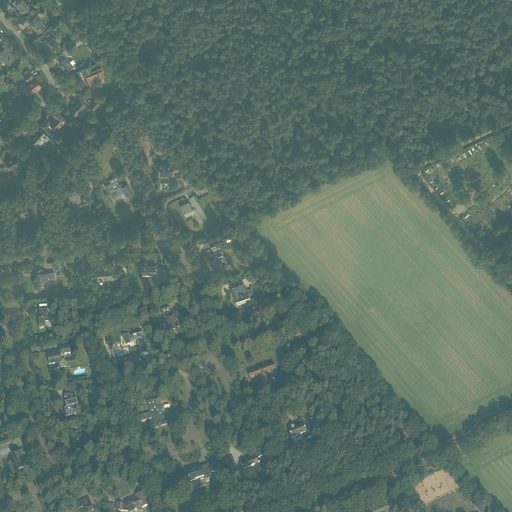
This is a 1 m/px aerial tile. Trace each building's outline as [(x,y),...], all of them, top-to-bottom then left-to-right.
[(30,7),(29,8),(27,5),(28,5),(27,4),(26,4),(22,0),(21,0),(21,1),(20,0),(15,0),(12,3),(15,6),(16,5),(20,10),(19,11),(22,14),(30,7)] [(37,15),(29,21),(28,22),(29,21),(34,27),(33,28),(38,33),(46,26),(39,17),(42,15),(44,14),(45,12),(44,10),(41,11),(40,13),(39,13),(37,15)] [(42,43),(46,48),(47,48),(48,49),(50,48),(53,52),(60,46),(58,44),(61,41),(58,37),(55,39),(54,37),(48,42),(46,40),(42,43)] [(71,52),(70,50),(72,48),(70,45),(63,51),(67,56),(71,52)] [(7,46),(0,51),(0,54),(1,55),(0,55),(0,59),(1,61),(3,59),(8,64),(15,59),(9,51),(11,50),(7,46)] [(68,70),(69,69),(72,72),(77,68),(75,66),(72,66),(66,57),(59,63),(63,67),(62,68),(66,72),(67,70),(68,71),(69,70),(68,70)] [(105,77),(101,68),(83,75),(86,83),(87,83),(88,82),(93,93),(101,90),(99,86),(99,87),(95,88),(92,80),(99,77),(99,79),(105,77)] [(31,83),(26,87),(25,86),(20,89),(25,95),(30,92),(31,94),(37,89),(38,90),(41,87),(35,80),(34,80),(33,78),(33,77),(29,72),(23,77),(27,82),(29,80),(31,83)] [(8,105),(7,107),(12,113),(16,109),(19,106),(20,107),(23,104),(18,98),(13,102),(10,98),(4,102),(4,103),(6,102),(8,105)] [(79,100),(78,102),(75,105),(72,109),(71,110),(77,117),(84,110),(86,111),(90,107),(94,110),(99,104),(95,100),(91,105),(84,99),(81,102),(79,100)] [(50,124),(48,126),(53,130),(55,127),(57,129),(56,130),(57,130),(62,124),(63,125),(67,120),(56,111),(52,115),(54,117),(56,118),(53,120),(50,124)] [(38,147),(48,136),(40,129),(36,134),(37,135),(31,142),(38,147)] [(17,173),(13,167),(20,164),(15,156),(9,160),(8,159),(4,161),(12,175),(17,173)] [(139,169),(145,167),(141,159),(136,161),(139,169)] [(168,175),(173,175),(173,170),(178,170),(178,173),(184,173),(184,166),(178,166),(173,166),(169,166),(169,164),(168,164),(168,165),(159,165),(159,167),(159,171),(159,173),(168,173),(168,175)] [(113,198),(121,193),(121,192),(123,191),(127,198),(133,195),(127,184),(123,187),(122,187),(120,184),(119,184),(117,180),(105,187),(108,191),(109,190),(113,198)] [(209,181),(203,184),(207,191),(212,188),(213,188),(209,181)] [(70,207),(75,206),(76,210),(90,208),(89,203),(81,204),(79,191),(68,193),(70,207)] [(192,210),(194,214),(199,223),(204,220),(208,218),(194,196),(190,198),(191,201),(183,205),(181,205),(182,206),(180,206),(183,214),(192,210)] [(39,217),(37,203),(31,204),(31,206),(20,208),(21,216),(26,215),(28,215),(30,215),(30,214),(32,214),(33,218),(39,217)] [(224,241),(219,243),(212,245),(213,248),(206,250),(207,255),(211,253),(210,253),(213,252),(213,253),(213,252),(215,256),(223,253),(221,250),(226,248),(224,241)] [(511,251),(511,250),(506,244),(500,250),(506,257),(511,251)] [(216,259),(214,260),(209,262),(213,271),(221,268),(219,264),(218,264),(216,259)] [(142,266),(142,274),(152,274),(152,277),(164,276),(164,268),(156,269),(156,266),(142,266)] [(97,272),(98,280),(100,280),(103,280),(102,280),(112,279),(112,281),(111,281),(111,282),(118,281),(117,274),(112,274),(112,267),(104,268),(104,271),(97,272)] [(37,275),(38,279),(34,280),(34,284),(35,290),(42,289),(42,287),(47,286),(47,280),(55,279),(54,273),(37,275)] [(231,292),(236,306),(250,301),(250,302),(255,300),(252,291),(247,292),(245,287),(231,292)] [(168,306),(161,308),(162,310),(163,315),(164,315),(164,317),(166,323),(167,322),(168,327),(169,331),(172,331),(177,329),(179,329),(178,324),(176,325),(173,314),(170,315),(169,314),(170,313),(169,308),(168,306)] [(48,310),(39,311),(40,319),(38,319),(39,327),(45,326),(45,323),(49,322),(48,310)] [(134,336),(129,337),(128,334),(123,336),(126,345),(130,344),(130,342),(138,340),(142,355),(148,353),(146,348),(154,346),(146,332),(136,335),(134,336)] [(59,352),(52,353),(52,356),(48,356),(49,365),(56,363),(57,368),(66,367),(65,359),(61,360),(60,355),(65,354),(65,355),(71,354),(69,346),(68,346),(67,342),(64,343),(65,348),(59,349),(59,352)] [(263,388),(272,384),(268,372),(275,369),(273,364),(248,373),(250,379),(258,376),(263,388)] [(67,407),(68,407),(68,408),(64,409),(66,417),(71,416),(71,417),(72,416),(76,415),(74,406),(73,407),(73,406),(77,404),(76,400),(71,401),(71,399),(72,399),(72,395),(65,394),(64,398),(66,399),(67,402),(66,403),(67,407)] [(147,402),(150,413),(140,416),(141,421),(152,418),(154,424),(159,423),(159,425),(160,425),(160,426),(167,424),(164,416),(163,416),(161,410),(162,410),(159,398),(155,400),(147,402)] [(315,429),(312,431),(311,430),(307,432),(304,425),(294,428),(293,426),(291,427),(292,429),(288,431),(292,438),(302,434),(305,440),(314,436),(317,435),(315,429)] [(76,440),(79,439),(80,443),(75,444),(77,452),(84,450),(83,447),(89,445),(88,444),(93,443),(92,438),(92,437),(89,430),(84,431),(85,434),(75,437),(76,440)] [(251,451),(252,455),(250,456),(251,459),(250,459),(249,459),(249,460),(241,464),(243,470),(254,465),(256,471),(262,469),(257,458),(263,456),(261,451),(257,453),(256,449),(251,451)] [(20,452),(13,455),(15,460),(8,464),(12,473),(26,467),(20,452)] [(223,465),(218,461),(214,458),(210,464),(218,469),(219,470),(223,465)] [(201,469),(187,473),(189,478),(188,478),(189,479),(189,480),(190,482),(195,481),(195,479),(203,477),(204,476),(205,480),(213,477),(212,473),(217,471),(218,469),(215,467),(210,464),(201,467),(201,468),(201,469)] [(122,504),(117,503),(116,510),(122,511),(128,511),(130,511),(135,510),(136,511),(142,511),(143,507),(149,505),(143,493),(136,496),(138,499),(132,501),(132,500),(125,502),(126,505),(124,506),(122,506),(122,504)] [(74,510),(74,511),(97,511),(96,509),(94,510),(89,498),(79,503),(81,508),(84,507),(84,508),(87,507),(89,511),(80,511),(79,508),(74,510)] [(478,502),(474,505),(478,510),(479,511),(485,511),(482,507),(478,502)]
